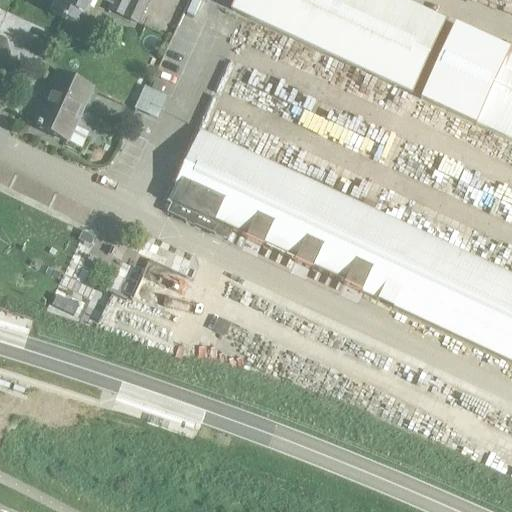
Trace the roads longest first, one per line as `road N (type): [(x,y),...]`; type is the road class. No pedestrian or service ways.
road 1 (unknown): [(511,445),(213,300),(209,287),(227,249)]
road 2 (unknown): [(511,179),(243,57),(228,62),(206,101)]
road 3 (unknown): [(206,101),(511,248)]
road 4 (unknown): [(227,249),(511,393)]
road 5 (unknown): [(0,139),(146,207)]
road 6 (unknown): [(206,101),(146,207)]
